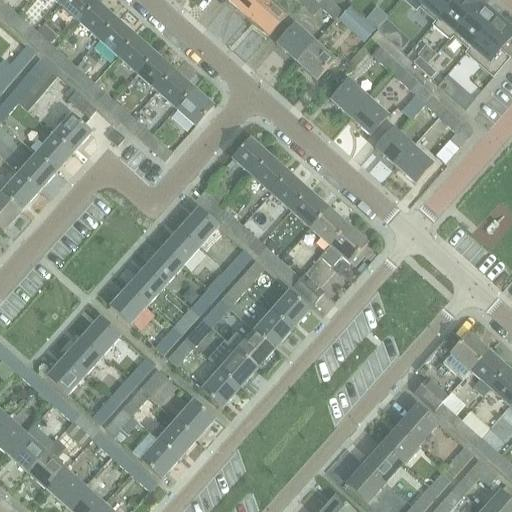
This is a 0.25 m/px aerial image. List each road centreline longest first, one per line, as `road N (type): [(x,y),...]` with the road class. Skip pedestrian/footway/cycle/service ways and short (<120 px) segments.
road 1 (residential): [(253,95),(153,207),(110,168),(0,289)]
road 2 (residential): [(412,236),(173,511)]
road 3 (residential): [(273,511),(469,288)]
road 4 (residential): [(412,236),(253,95)]
road 5 (residential): [(412,236),(511,122)]
road 6 (residential): [(253,95),(146,0)]
